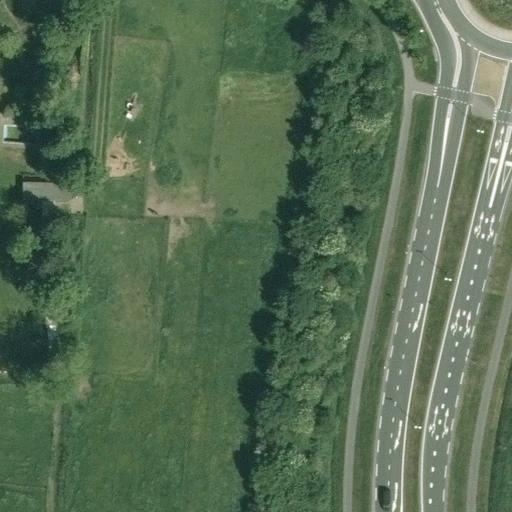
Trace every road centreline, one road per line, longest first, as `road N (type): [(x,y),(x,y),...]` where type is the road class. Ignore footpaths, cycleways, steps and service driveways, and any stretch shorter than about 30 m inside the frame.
road 1 (primary): [(444,133),(394,411),(386,511)]
road 2 (primary): [(435,511),(445,394),(499,169)]
road 3 (primary): [(425,0),(445,46),(444,133)]
